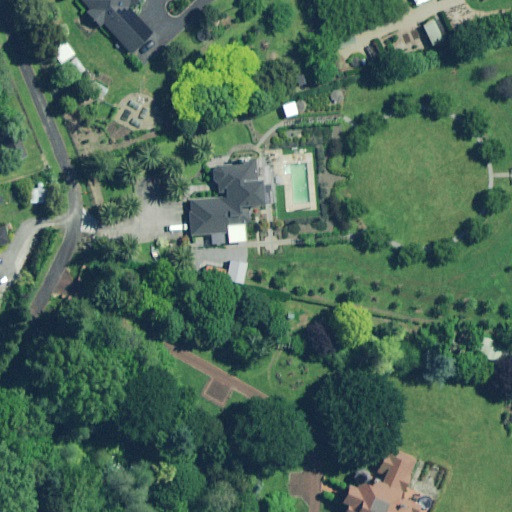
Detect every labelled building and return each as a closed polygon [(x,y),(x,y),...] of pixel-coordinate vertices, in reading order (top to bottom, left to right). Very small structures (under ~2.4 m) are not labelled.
[(81,0),(81,1),(89,10),(86,13),(100,27),(103,24),(130,53),(152,32),(130,8),(138,0),(81,0)] [(450,38),(442,18),(423,25),(431,45),(450,38)] [(340,89),(330,93),(334,104),(345,100),(340,89)] [(249,210),(265,208),(265,203),(272,202),(270,172),(260,173),(259,164),(212,168),(215,197),(187,199),(190,236),(227,233),(228,242),(246,241),(245,224),(250,224),(249,210)] [(47,188),(29,189),(30,204),(48,203),(47,188)] [(0,245),(8,243),(5,227),(0,228),(0,245)] [(511,362),(511,345),(474,336),(469,355),(511,365),(511,362)] [(346,511),(431,511),(435,504),(409,492),(421,465),(389,451),(377,478),(384,481),(379,490),(375,488),(372,493),(367,490),(368,489),(368,488),(369,487),(369,485),(369,484),(369,483),(368,481),(367,480),(366,479),(365,478),(364,478),(363,477),(362,477),(360,477),(359,477),(358,478),(356,479),(355,479),(355,481),(354,482),(354,483),(353,484),(353,486),(354,487),(354,488),(355,489),(356,490),(356,491),(355,494),(350,489),(341,508),(347,511),(346,511)]
